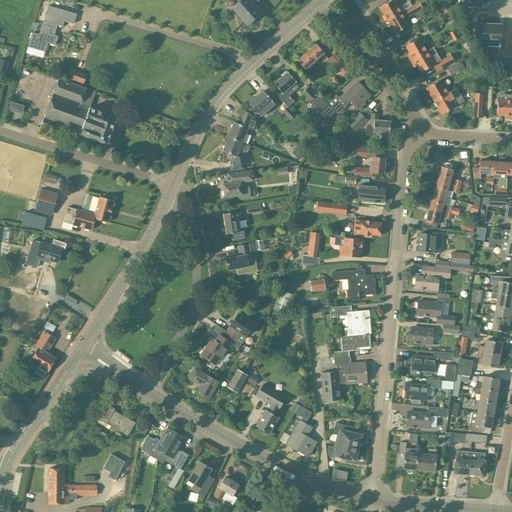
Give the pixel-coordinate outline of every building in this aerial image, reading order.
[(247,25),(261,13),(249,0),(236,0),(240,3),(233,8),(247,25)] [(379,8),(387,21),(412,6),(409,1),(400,7),(399,5),(397,7),(393,0),(379,8)] [(419,2),(412,6),(387,21),(395,34),(408,26),(404,19),(423,8),(419,2)] [(55,24),(63,26),(64,21),(74,24),(77,14),(48,6),(40,34),(39,33),(39,34),(32,32),(28,47),(45,52),(48,43),(55,45),(57,36),(52,35),(55,24)] [(441,24),(438,18),(426,26),(429,31),(441,24)] [(488,42),(488,24),(476,24),(475,42),(488,42)] [(488,24),(488,42),(500,42),(500,24),(488,24)] [(407,55),(410,61),(426,52),(419,39),(405,47),(409,53),(407,55)] [(315,45),(297,61),(305,70),(312,64),(313,65),(317,65),(320,62),(320,59),(319,58),(324,54),(315,45)] [(434,65),(426,52),(410,61),(414,68),(417,66),(421,73),(434,65)] [(335,55),(329,61),(344,76),(350,71),(335,55)] [(437,63),(441,70),(454,62),(450,55),(437,63)] [(0,70),(6,72),(9,62),(0,58),(0,70)] [(509,59),(499,59),(499,69),(509,70),(509,59)] [(464,68),(460,61),(447,68),(451,76),(464,68)] [(81,73),(70,69),(67,78),(84,84),(87,76),(81,73)] [(288,107),(294,101),(289,96),(299,87),(295,83),(296,82),(286,71),(281,76),(282,77),(274,84),(281,92),(277,96),(287,107),(288,107)] [(104,114),(90,108),(96,91),(87,88),(86,90),(69,83),(69,84),(58,80),(40,129),(77,142),(80,134),(106,144),(115,120),(104,115),(104,114)] [(426,88),(434,101),(450,92),(446,86),(443,87),(439,80),(426,88)] [(345,105),(345,104),(350,100),(357,108),(365,102),(364,100),(369,95),(366,92),(367,92),(358,82),(339,98),(336,94),(326,102),(327,103),(317,113),(325,121),(335,112),(335,113),(336,113),(337,113),(337,114),(338,113),(339,113),(345,108),(345,107),(345,106),(346,106),(345,105)] [(315,97),(317,95),(309,86),(307,88),(302,93),(310,102),(315,97)] [(457,88),(450,92),(434,101),(442,115),(455,107),(455,106),(465,101),(457,88)] [(249,104),(258,114),(258,113),(261,117),(275,105),(272,101),(264,91),(255,99),(254,97),(249,101),(251,103),(249,104)] [(473,117),(482,118),(483,94),(475,93),(473,117)] [(503,118),(511,119),(511,104),(511,100),(497,99),(496,115),(504,115),(503,118)] [(10,109),(21,113),(22,107),(12,103),(10,109)] [(282,112),(290,120),(295,115),(288,107),(287,107),(282,112)] [(234,123),(228,137),(247,144),(250,135),(246,134),(248,128),(255,131),(258,123),(249,113),(245,112),(240,125),(234,123)] [(367,120),(359,112),(347,124),(355,132),(367,120)] [(378,113),(371,113),(370,126),(366,126),(365,135),(373,135),(373,133),(389,134),(390,121),(378,120),(378,113)] [(325,128),(316,136),(322,143),(331,135),(325,128)] [(247,144),(228,137),(223,151),(229,154),(231,171),(244,169),(243,155),(247,144)] [(306,155),(298,145),(291,151),(300,161),(306,155)] [(356,156),(374,158),(373,164),(371,164),(370,169),(357,167),(356,175),(372,177),(373,173),(386,174),(387,166),(384,165),(385,158),(384,158),(384,149),(357,147),(356,156)] [(480,173),(493,174),(494,162),(480,161),(479,168),(472,168),(473,178),(480,179),(480,173)] [(493,174),(507,175),(508,163),(494,162),(493,174)] [(441,167),(437,181),(460,187),(462,181),(451,178),(453,170),(452,170),(453,166),(452,164),(447,163),(445,164),(444,168),(441,167)] [(45,172),(42,181),(54,185),(57,175),(45,172)] [(246,185),(246,182),(251,182),(250,173),(227,175),(228,184),(223,185),(224,197),(238,196),(238,198),(240,199),(248,199),(250,196),(249,187),(246,185)] [(459,193),(460,187),(437,181),(433,194),(445,197),(450,199),(452,191),(459,193)] [(358,200),(362,200),(383,203),(384,189),(376,188),(377,186),(359,184),(358,200)] [(494,195),(506,195),(506,186),(494,186),(494,195)] [(49,192),(40,189),(35,209),(52,213),(55,204),(46,201),(49,192)] [(445,197),(433,194),(429,207),(452,214),(458,215),(460,210),(454,208),(448,206),(443,205),(445,197)] [(93,197),(89,213),(95,215),(94,219),(108,223),(114,201),(100,197),(99,199),(93,197)] [(345,215),(346,205),(317,202),(316,211),(345,215)] [(91,230),(94,219),(95,215),(89,213),(67,207),(63,222),(91,230)] [(450,219),(452,214),(429,207),(425,220),(437,224),(439,218),(446,220),(446,218),(450,219)] [(227,234),(232,233),(234,240),(245,238),(244,230),(238,231),(235,218),(241,217),(240,208),(229,209),(229,213),(223,214),(227,234)] [(481,210),(479,219),(487,220),(488,211),(481,210)] [(21,225),(44,228),(45,215),(23,213),(21,225)] [(355,220),(353,236),(371,237),(371,235),(380,236),(381,222),(355,220)] [(476,225),(474,239),(485,240),(487,227),(476,225)] [(508,242),(511,242),(511,230),(510,230),(502,229),(500,241),(503,241),(508,242)] [(310,232),(307,256),(316,257),(319,233),(310,232)] [(440,252),(441,245),(442,234),(430,232),(430,234),(419,233),(417,250),(440,252)] [(364,240),(344,238),(344,246),(340,245),(339,255),(362,257),(364,240)] [(58,262),(62,249),(64,250),(66,244),(54,240),(52,246),(41,242),(41,243),(33,240),(26,264),(37,267),(39,260),(49,263),(50,260),(58,262)] [(263,240),(250,242),(252,252),(264,249),(263,240)] [(227,259),(228,264),(229,270),(249,266),(248,261),(251,260),(248,245),(239,246),(241,256),(227,259)] [(451,263),(469,265),(470,255),(452,252),(451,263)] [(474,266),(469,265),(451,263),(448,263),(448,262),(435,260),(434,267),(448,269),(450,269),(473,272),(473,270),(474,266)] [(434,267),(431,267),(431,271),(427,271),(426,275),(421,274),(415,274),(413,289),(437,291),(438,276),(447,277),(448,269),(434,267)] [(331,273),(332,280),(347,279),(349,301),(359,300),(358,295),(374,294),(373,275),(353,277),(353,271),(331,273)] [(493,287),(492,293),(511,296),(511,283),(508,283),(509,277),(491,276),(490,280),(500,282),(499,288),(493,287)] [(324,279),(310,281),(312,292),(326,290),(324,279)] [(285,312),(292,293),(280,289),(273,307),(285,312)] [(478,290),(472,290),(470,301),(476,302),(478,303),(480,303),(481,294),(477,293),(478,290)] [(511,309),(511,303),(511,296),(492,293),(491,298),(497,299),(496,306),(511,309)] [(435,323),(443,324),(453,325),(454,317),(447,316),(449,298),(437,297),(436,303),(418,301),(416,316),(436,318),(435,323)] [(466,313),(472,314),(476,315),(478,303),(476,302),(470,301),(468,301),(466,313)] [(345,327),(346,336),(369,334),(369,335),(371,334),(369,310),(351,312),(351,305),(330,307),(331,321),(337,320),(337,317),(346,316),(347,327),(345,327)] [(488,311),(487,317),(509,321),(511,309),(496,306),(495,312),(488,311)] [(231,326),(226,332),(241,342),(254,325),(247,319),(246,320),(237,314),(229,325),(231,326)] [(509,321),(487,317),(486,322),(493,324),(491,330),(507,333),(509,321)] [(46,322),(44,327),(53,331),(55,325),(46,322)] [(442,332),(459,334),(463,334),(463,331),(464,326),(460,325),(453,325),(443,324),(442,332)] [(464,326),(463,331),(474,333),(475,326),(470,325),(464,324),(464,326)] [(433,330),(412,328),(412,335),(409,335),(409,343),(432,345),(433,330)] [(44,377),(56,357),(48,353),(56,338),(44,332),(35,347),(38,349),(30,363),(38,367),(36,373),(44,377)] [(237,348),(241,342),(226,332),(222,338),(219,335),(212,345),(211,345),(209,348),(206,346),(201,354),(215,365),(219,359),(221,360),(232,345),(237,348)] [(370,347),(369,335),(369,334),(346,336),(341,336),(342,352),(333,353),(334,359),(350,357),(350,356),(349,356),(348,351),(354,351),(354,348),(370,347)] [(479,345),(478,352),(499,356),(502,343),(486,341),(485,346),(479,345)] [(433,373),(434,359),(452,361),(453,353),(434,351),(433,358),(414,356),(414,363),(411,363),(410,371),(433,373)] [(497,368),(499,356),(478,352),(477,357),(483,358),(482,365),(497,368)] [(351,364),(350,357),(334,359),(334,366),(336,365),(337,372),(338,384),(346,383),(346,384),(367,382),(365,363),(351,364)] [(459,358),(457,366),(471,369),(473,361),(459,358)] [(470,376),(471,369),(457,366),(456,374),(470,376)] [(215,386),(217,381),(194,368),(189,378),(195,381),(196,378),(202,382),(196,392),(207,398),(209,395),(210,396),(211,396),(212,396),(213,396),(214,396),(215,395),(216,394),(217,394),(217,393),(217,392),(218,391),(218,390),(218,389),(217,388),(216,387),(216,386),(215,386)] [(238,393),(248,375),(237,369),(227,387),(238,393)] [(338,384),(337,372),(321,373),(323,401),(339,399),(338,384)] [(250,377),(242,391),(249,395),(257,381),(250,377)] [(476,388),(497,392),(499,379),(484,377),(483,382),(477,382),(476,388)] [(426,401),(427,387),(438,388),(439,380),(426,378),(426,385),(407,384),(406,391),(404,390),(403,398),(426,401)] [(279,409),(286,398),(263,385),(256,396),(272,405),(268,411),(265,410),(256,427),(269,434),(279,418),(274,415),(278,408),(279,409)] [(480,394),(479,401),(495,404),(497,392),(476,388),(475,393),(480,394)] [(493,416),(495,404),(479,401),(477,413),(493,416)] [(306,425),(313,415),(295,404),(291,411),(295,414),(294,416),(299,419),(301,415),(303,416),(300,421),(287,444),(308,456),(316,442),(306,437),(311,428),(306,425)] [(127,435),(134,422),(113,410),(114,409),(107,405),(99,419),(106,423),(127,435)] [(427,413),(407,411),(406,427),(428,429),(429,416),(443,417),(444,408),(427,407),(427,413)] [(493,416),(477,413),(471,412),(469,423),(467,430),(482,432),(483,427),(491,428),(493,416)] [(336,423),(333,433),(334,434),(337,434),(335,442),(358,448),(361,435),(352,433),(347,432),(348,426),(337,423),(336,423)] [(166,447),(175,431),(167,427),(159,441),(154,439),(153,440),(146,436),(141,444),(140,450),(148,455),(157,460),(162,452),(164,453),(167,448),(166,447)] [(103,440),(107,434),(100,430),(97,436),(103,440)] [(163,463),(164,461),(171,466),(172,465),(179,469),(188,455),(180,450),(179,452),(177,451),(185,437),(175,431),(166,447),(167,448),(164,453),(162,452),(157,460),(163,463)] [(455,444),(456,432),(446,432),(445,443),(455,444)] [(472,434),(471,442),(486,443),(487,435),(472,434)] [(333,450),(327,448),(328,456),(334,457),(335,455),(342,457),(346,458),(346,460),(353,462),(353,460),(355,460),(358,448),(335,442),(333,450)] [(405,454),(404,466),(404,469),(416,470),(417,454),(418,450),(405,449),(406,443),(400,443),(399,454),(405,454)] [(428,455),(417,454),(416,470),(428,471),(428,472),(434,473),(436,449),(429,449),(428,455)] [(454,473),(468,474),(470,452),(456,451),(454,473)] [(470,452),(468,474),(482,476),(484,453),(470,452)] [(107,476),(114,480),(124,462),(110,454),(103,468),(110,472),(107,476)] [(207,476),(211,469),(199,462),(188,480),(197,485),(194,490),(203,496),(213,479),(207,476)] [(68,504),(68,499),(77,499),(77,495),(97,495),(97,485),(68,485),(68,484),(63,484),(63,469),(49,468),(49,504),(68,504)] [(232,495),(238,485),(225,477),(219,488),(220,488),(215,496),(221,499),(226,492),(232,495)] [(275,511),(276,511),(268,506),(270,504),(250,492),(245,501),(263,511),(275,511)]
